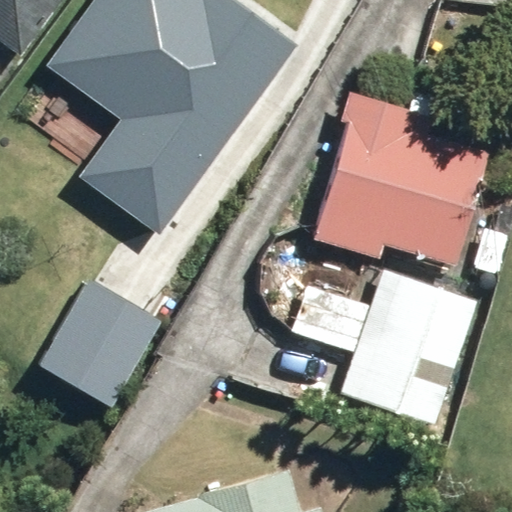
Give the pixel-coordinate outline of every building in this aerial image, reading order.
[(0,0),(0,50),(14,61),(56,0),(0,0)] [(282,45),(217,0),(78,0),(30,69),(108,123),(67,181),(147,236),(282,45)] [(398,112),(334,97),(298,250),(365,265),(368,252),(444,269),(470,151),(411,138),(419,102),(401,98),(398,112)] [(464,305),(372,273),(359,312),(295,290),(280,332),(289,335),(274,378),(422,428),(464,305)] [(151,331),(83,285),(23,372),(92,419),(151,331)] [(164,511),(314,511),(314,510),(309,511),(288,511),(278,477),(164,511)]
